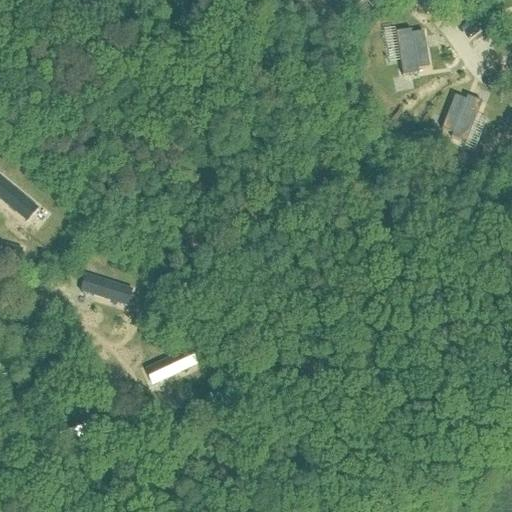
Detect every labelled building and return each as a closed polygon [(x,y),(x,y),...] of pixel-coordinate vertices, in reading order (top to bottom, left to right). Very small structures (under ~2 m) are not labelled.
[(347,0),(354,9),(366,0),(347,0)] [(422,35),(411,37),(410,32),(395,34),(401,78),(417,76),(416,72),(427,70),(422,35)] [(442,131),(452,135),(451,140),(465,145),(481,104),(466,99),(465,102),(454,98),(442,131)] [(0,203),(26,225),(38,211),(0,179),(0,203)] [(0,265),(17,270),(22,253),(0,246),(0,265)] [(79,295),(126,310),(132,292),(85,277),(79,295)] [(0,340),(25,339),(24,321),(0,321),(0,340)] [(48,395),(80,357),(66,345),(34,383),(48,395)] [(152,388),(197,368),(189,351),(144,372),(152,388)] [(101,415),(54,429),(59,447),(107,432),(101,415)]
